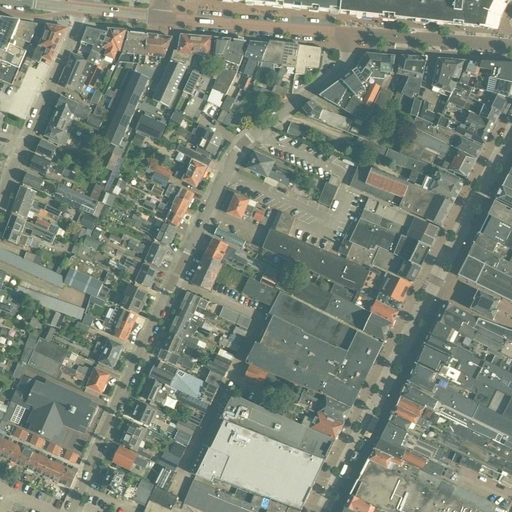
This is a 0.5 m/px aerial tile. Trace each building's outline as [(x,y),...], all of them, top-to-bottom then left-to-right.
[(232,0),(233,1),(246,2),(246,0),(250,0),(254,0),(254,3),(277,6),(277,3),(283,4),(283,7),(294,8),(295,5),(301,6),(301,9),(312,10),(313,7),(319,8),(319,11),(330,12),(331,9),(339,10),(340,0),(232,0)] [(340,0),(339,10),(339,13),(383,18),(384,11),(388,11),(388,13),(389,13),(390,11),(391,11),(394,12),(395,12),(394,14),(394,16),(394,19),(454,26),(454,23),(463,24),(463,27),(477,28),(478,30),(479,29),(479,28),(485,29),(486,24),(494,25),(498,25),(498,26),(498,25),(499,25),(500,20),(501,18),(500,18),(500,17),(501,18),(501,17),(503,14),(501,13),(504,7),(506,7),(505,7),(506,5),(507,6),(506,5),(509,0),(510,0),(511,1),(511,0),(340,0)] [(29,43),(38,24),(1,19),(0,21),(0,80),(12,86),(26,52),(14,47),(16,43),(11,41),(13,36),(29,43)] [(32,60),(40,63),(42,58),(42,59),(57,27),(47,25),(39,46),(38,46),(32,60)] [(64,28),(57,27),(42,59),(42,58),(40,63),(50,68),(67,29),(64,28)] [(108,33),(87,28),(80,45),(92,49),(87,60),(87,62),(94,65),(99,56),(108,33)] [(121,53),(126,32),(109,30),(109,31),(108,31),(108,33),(99,56),(94,65),(94,66),(100,69),(103,62),(112,66),(114,61),(115,61),(118,52),(121,53)] [(137,34),(128,33),(123,54),(122,54),(118,63),(128,64),(128,55),(135,55),(137,34)] [(137,34),(135,55),(134,64),(139,65),(140,56),(145,56),(147,36),(148,35),(137,34)] [(151,63),(159,63),(160,58),(164,58),(172,38),(147,36),(145,56),(151,57),(151,63)] [(181,36),(180,41),(179,53),(175,52),(154,101),(169,108),(187,68),(190,68),(193,56),(195,46),(192,46),(193,37),(181,36)] [(197,68),(199,68),(204,38),(193,37),(192,46),(195,46),(193,56),(198,57),(198,58),(195,58),(193,67),(197,68)] [(203,58),(210,59),(212,38),(204,38),(199,68),(197,68),(194,73),(199,75),(202,69),(203,69),(205,60),(203,60),(203,58)] [(231,40),(214,38),(213,57),(220,58),(210,79),(215,81),(216,81),(222,64),(231,40)] [(231,40),(222,64),(216,81),(212,90),(223,95),(226,96),(238,69),(246,48),(243,47),(245,42),(231,40)] [(252,64),(247,78),(251,80),(257,63),(262,65),(281,66),(285,44),(269,42),(269,45),(268,44),(266,43),(264,43),(263,44),(259,44),(258,47),(252,64)] [(243,77),(246,78),(247,78),(252,64),(258,47),(259,44),(251,43),(249,48),(245,59),(249,60),(243,77)] [(287,70),(295,71),(298,49),(298,45),(285,44),(281,66),(274,85),(275,85),(280,87),(287,70)] [(322,48),(298,45),(298,49),(295,71),(295,75),(305,76),(306,68),(313,69),(319,70),(322,48)] [(353,72),(352,72),(368,93),(372,84),(372,79),(369,78),(374,68),(378,69),(378,71),(381,71),(382,56),(369,54),(367,54),(357,69),(356,69),(353,72)] [(23,64),(24,64),(20,72),(25,74),(32,60),(33,57),(28,55),(23,64)] [(87,62),(87,60),(73,55),(71,56),(70,56),(58,86),(80,94),(84,86),(94,66),(94,65),(87,62)] [(372,84),(368,93),(362,104),(370,108),(380,88),(385,79),(386,78),(386,75),(388,75),(389,73),(392,73),(395,57),(382,56),(381,71),(378,71),(378,69),(374,68),(369,78),(372,79),(372,84)] [(400,100),(403,95),(411,77),(414,58),(403,57),(402,57),(400,66),(398,75),(401,75),(400,82),(401,82),(400,87),(398,86),(397,91),(395,97),(400,100)] [(414,58),(411,77),(403,95),(414,101),(410,116),(416,117),(422,101),(421,101),(420,102),(417,101),(426,63),(426,59),(425,59),(414,58)] [(453,63),(454,61),(439,60),(432,91),(440,94),(448,77),(453,63)] [(455,61),(454,61),(453,63),(448,77),(440,94),(450,98),(454,89),(455,90),(458,83),(457,83),(463,67),(465,62),(455,61)] [(467,62),(459,84),(471,88),(474,89),(481,64),(467,62)] [(510,92),(511,87),(511,83),(490,79),(492,72),(484,70),(486,63),(482,63),(481,64),(474,89),(477,90),(487,93),(509,99),(510,92)] [(511,64),(486,63),(484,70),(492,72),(490,79),(511,83),(511,64)] [(94,66),(84,86),(93,90),(102,70),(100,69),(94,66)] [(191,96),(201,76),(199,75),(194,73),(193,72),(183,92),(191,96)] [(341,80),(362,104),(368,93),(352,72),(341,80)] [(149,79),(134,73),(104,141),(119,148),(149,79)] [(370,108),(362,104),(341,80),(319,96),(319,97),(356,117),(365,122),(368,117),(372,109),(370,108)] [(459,84),(458,83),(455,90),(470,96),(469,98),(475,101),(484,106),(500,115),(509,99),(487,93),(477,90),(474,89),(471,88),(459,84)] [(280,87),(275,85),(272,93),(281,97),(285,99),(288,91),(280,87)] [(359,138),(370,143),(394,94),(383,89),(372,109),(368,117),(365,122),(356,117),(353,122),(347,133),(359,138)] [(470,96),(455,90),(454,89),(450,98),(447,102),(463,109),(474,114),(479,117),(495,124),(500,115),(484,106),(475,101),(469,98),(470,96)] [(122,92),(116,90),(108,108),(113,111),(122,92)] [(212,90),(209,98),(207,102),(220,108),(222,103),(220,102),(223,95),(212,90)] [(281,97),(272,93),(269,91),(265,100),(278,105),(281,97)] [(56,108),(58,108),(80,118),(87,122),(90,114),(92,110),(61,96),(56,108)] [(217,121),(222,124),(230,109),(235,99),(228,96),(221,110),(222,110),(217,121)] [(93,97),(90,102),(97,105),(99,100),(93,97)] [(312,101),(302,109),(309,118),(347,133),(353,122),(316,107),(312,101)] [(429,104),(422,101),(416,117),(417,118),(422,120),(426,111),(427,111),(429,104)] [(480,131),(489,135),(493,127),(495,124),(479,117),(474,114),(463,109),(447,102),(441,117),(479,133),(480,131)] [(111,123),(115,114),(97,106),(93,115),(111,123)] [(52,117),(76,127),(80,118),(58,108),(56,112),(55,112),(52,117)] [(435,114),(427,111),(426,111),(422,120),(433,124),(435,114)] [(176,112),(170,123),(178,128),(185,117),(176,112)] [(90,114),(87,122),(86,125),(98,131),(103,120),(90,114)] [(143,116),(136,131),(159,141),(166,126),(143,116)] [(74,132),(76,127),(52,117),(50,123),(51,123),(49,126),(64,133),(70,135),(72,131),(74,132)] [(441,117),(438,126),(480,144),(484,146),(487,139),(489,135),(480,131),(479,133),(441,117)] [(476,160),(484,146),(480,144),(438,126),(437,127),(415,118),(411,127),(438,140),(455,149),(462,152),(476,160)] [(303,136),(306,130),(291,123),(287,132),(298,137),(299,135),(303,136)] [(222,140),(223,139),(209,132),(210,130),(199,124),(196,131),(194,129),(192,134),(194,135),(202,139),(202,138),(209,142),(209,143),(218,148),(220,144),(221,145),(224,141),(222,140)] [(47,132),(45,137),(53,141),(52,143),(61,147),(64,140),(61,139),(64,133),(49,126),(49,127),(47,128),(46,131),(47,132)] [(436,156),(438,157),(445,161),(470,173),(474,165),(476,160),(462,152),(455,149),(438,140),(411,127),(405,141),(424,149),(436,156)] [(132,143),(140,147),(142,143),(145,137),(137,133),(132,143)] [(210,153),(214,155),(218,148),(209,143),(209,142),(202,138),(202,139),(194,135),(191,142),(198,146),(196,151),(207,157),(210,153)] [(399,154),(370,143),(359,138),(354,149),(404,168),(408,158),(399,154)] [(57,148),(42,141),(36,153),(52,160),(57,148)] [(418,161),(424,149),(405,141),(399,154),(408,158),(418,161)] [(113,145),(109,153),(118,157),(122,150),(113,145)] [(179,145),(176,151),(208,167),(211,161),(179,145)] [(432,166),(436,156),(424,149),(418,161),(432,166)] [(101,166),(106,169),(112,171),(118,157),(109,153),(108,152),(101,166)] [(254,153),(251,162),(273,171),(279,174),(284,176),(291,179),(293,175),(273,166),(274,162),(254,153)] [(54,172),(57,165),(35,155),(29,168),(45,175),(48,169),(54,172)] [(461,176),(466,179),(470,173),(445,161),(438,157),(436,160),(438,161),(436,166),(461,176)] [(190,166),(188,171),(203,178),(206,172),(204,171),(206,168),(185,158),(183,162),(190,166)] [(344,158),(342,162),(357,168),(359,164),(344,158)] [(461,178),(432,166),(418,161),(408,158),(404,168),(416,173),(428,178),(428,177),(433,180),(434,178),(460,191),(466,180),(461,178)] [(273,171),(251,162),(248,169),(288,187),(291,179),(284,176),(279,174),(273,171)] [(149,170),(155,172),(170,180),(173,173),(152,163),(149,170)] [(453,205),(453,204),(427,192),(415,187),(359,164),(357,168),(350,187),(363,192),(363,191),(441,227),(443,224),(446,217),(449,217),(448,214),(453,205)] [(57,165),(54,172),(62,175),(68,178),(71,171),(65,169),(65,168),(57,165)] [(203,178),(188,171),(185,176),(178,173),(175,177),(196,187),(199,183),(200,183),(203,178)] [(166,188),(170,180),(155,172),(150,181),(166,188)] [(427,192),(453,204),(460,191),(434,178),(433,180),(428,177),(428,178),(416,173),(416,174),(418,179),(415,187),(427,192)] [(43,180),(27,174),(22,184),(48,195),(93,216),(99,203),(44,178),(43,180)] [(331,176),(328,184),(335,187),(338,179),(331,176)] [(505,183),(502,188),(511,192),(511,178),(508,176),(507,177),(506,178),(504,181),(505,183)] [(124,190),(127,183),(116,178),(113,186),(124,190)] [(326,183),(322,193),(334,198),(338,188),(335,187),(328,184),(326,183)] [(151,192),(161,197),(164,190),(154,186),(151,192)] [(169,189),(170,189),(168,192),(190,203),(194,195),(182,189),(175,186),(170,186),(169,189)] [(37,193),(21,187),(16,199),(36,207),(36,208),(41,210),(59,218),(61,212),(49,206),(34,201),(37,193)] [(502,188),(496,201),(511,208),(511,192),(502,188)] [(89,199),(98,203),(99,202),(102,195),(93,191),(89,199)] [(99,202),(105,205),(109,195),(103,192),(102,195),(99,202)] [(168,202),(186,211),(190,203),(168,192),(166,196),(170,198),(168,202)] [(330,208),(334,198),(322,193),(318,203),(330,208)] [(229,210),(227,214),(242,220),(243,216),(251,219),(251,218),(261,222),(265,212),(248,205),(249,201),(235,195),(233,199),(232,199),(228,209),(229,210)] [(438,234),(440,229),(415,220),(416,219),(369,198),(364,210),(382,218),(403,226),(434,240),(438,234)] [(33,219),(35,214),(39,215),(41,210),(36,208),(36,207),(26,203),(16,199),(11,213),(27,219),(28,217),(33,219)] [(142,207),(153,212),(156,205),(146,200),(142,207)] [(158,208),(182,219),(186,211),(168,202),(166,206),(160,203),(158,208)] [(104,205),(99,203),(93,216),(98,219),(104,205)] [(511,210),(495,203),(488,217),(511,228),(511,210)] [(160,218),(166,221),(178,227),(182,219),(158,208),(156,211),(162,214),(160,218)] [(364,210),(364,212),(360,220),(369,223),(391,231),(407,239),(430,248),(434,240),(403,226),(382,218),(364,210)] [(275,230),(288,236),(295,219),(282,213),(282,214),(275,230)] [(85,214),(80,225),(91,231),(97,219),(85,214)] [(10,216),(6,228),(21,234),(23,228),(32,232),(31,237),(51,244),(54,235),(35,226),(16,218),(10,216)] [(483,227),(480,235),(504,247),(511,250),(511,228),(488,217),(483,227)] [(35,226),(54,235),(59,237),(62,230),(50,225),(38,219),(35,226)] [(133,219),(130,225),(138,228),(141,229),(143,224),(141,223),(133,219)] [(174,232),(176,229),(157,220),(155,225),(142,219),(141,223),(143,224),(148,226),(173,238),(176,233),(174,232)] [(428,253),(430,248),(407,239),(391,231),(369,223),(360,220),(356,230),(370,235),(397,246),(426,257),(427,255),(428,253)] [(155,240),(168,246),(170,243),(171,243),(173,238),(148,226),(143,224),(141,229),(151,234),(150,237),(156,239),(155,240)] [(78,227),(71,241),(77,244),(80,239),(82,240),(86,230),(78,227)] [(6,228),(2,239),(24,247),(28,237),(21,235),(21,234),(6,228)] [(214,236),(243,249),(244,246),(264,255),(266,251),(262,249),(218,228),(214,236)] [(271,228),(263,247),(262,249),(266,251),(286,260),(295,265),(335,283),(357,293),(360,294),(375,301),(379,294),(402,304),(411,287),(410,285),(405,282),(387,274),(387,275),(371,269),(370,270),(346,260),(288,236),(275,230),(271,228)] [(102,232),(95,229),(91,237),(98,240),(102,232)] [(338,253),(347,257),(353,244),(368,251),(369,249),(374,251),(375,247),(405,260),(405,261),(420,269),(421,268),(426,257),(397,246),(370,235),(356,230),(353,238),(346,235),(338,253)] [(110,235),(109,238),(120,244),(122,240),(121,240),(110,235)] [(122,240),(124,241),(129,243),(136,247),(138,242),(123,235),(121,240),(122,240)] [(511,250),(504,247),(480,235),(475,244),(511,263),(511,250)] [(87,236),(83,244),(97,250),(100,243),(87,236)] [(211,243),(208,247),(245,265),(247,261),(235,255),(237,251),(228,246),(214,239),(212,243),(211,243)] [(38,249),(40,243),(32,240),(30,246),(38,249)] [(166,251),(167,250),(154,244),(152,249),(140,244),(138,248),(163,259),(164,255),(166,255),(167,252),(166,251)] [(408,281),(413,283),(419,270),(420,269),(405,261),(405,260),(375,247),(374,251),(369,249),(368,251),(353,244),(347,257),(346,260),(370,270),(371,269),(372,265),(408,281)] [(469,256),(468,257),(511,278),(511,263),(475,244),(469,256)] [(146,262),(159,268),(159,267),(160,266),(161,264),(161,263),(163,259),(138,248),(136,247),(134,251),(133,252),(138,254),(138,253),(142,255),(140,259),(146,261),(146,262)] [(243,269),(245,265),(208,247),(206,252),(207,252),(205,256),(220,263),(222,259),(243,269)] [(10,253),(4,251),(0,260),(1,261),(5,263),(10,253)] [(5,263),(11,266),(15,256),(10,253),(5,263)] [(20,258),(15,256),(11,266),(16,268),(20,258)] [(217,273),(222,264),(205,256),(200,265),(207,268),(217,273)] [(468,257),(458,277),(511,303),(511,278),(468,257)] [(16,268),(21,270),(26,260),(24,259),(20,258),(16,268)] [(126,268),(130,269),(153,280),(155,277),(157,273),(157,272),(157,271),(130,259),(127,264),(125,267),(126,268)] [(26,260),(21,270),(27,273),(31,263),(26,260)] [(286,260),(282,270),(291,275),(295,265),(286,260)] [(124,272),(126,268),(125,267),(112,261),(110,265),(111,265),(111,266),(124,272)] [(27,273),(32,275),(37,265),(33,263),(31,263),(27,273)] [(42,268),(37,265),(32,275),(37,278),(42,268)] [(200,265),(196,274),(213,282),(217,273),(207,268),(200,265)] [(277,270),(268,265),(265,273),(274,277),(277,270)] [(47,270),(42,268),(37,278),(43,280),(47,270)] [(69,269),(65,278),(66,278),(63,284),(74,289),(91,296),(96,299),(99,292),(103,284),(69,269)] [(136,283),(149,289),(149,288),(151,287),(152,285),(151,284),(153,280),(130,269),(128,273),(138,278),(136,283)] [(47,270),(43,280),(48,283),(53,272),(47,270)] [(0,272),(0,289),(1,290),(0,291),(0,292),(10,296),(12,290),(2,286),(6,275),(0,272)] [(48,283),(53,285),(58,275),(53,272),(48,283)] [(264,273),(260,284),(272,290),(277,279),(264,273)] [(213,282),(196,274),(191,283),(209,291),(213,282)] [(53,285),(61,289),(63,284),(66,278),(65,278),(58,275),(53,285)] [(286,293),(292,281),(282,276),(275,288),(286,293)] [(242,293),(270,306),(277,292),(274,291),(272,290),(260,284),(249,279),(242,293)] [(286,293),(379,340),(384,342),(393,324),(330,294),(301,280),(299,284),(292,281),(286,293)] [(125,288),(127,290),(125,296),(143,304),(148,294),(129,285),(129,286),(126,285),(125,288)] [(330,294),(332,294),(393,324),(398,312),(375,301),(360,294),(357,293),(356,297),(349,293),(348,290),(334,285),(330,294)] [(19,299),(23,288),(18,286),(14,297),(19,299)] [(28,290),(23,288),(19,299),(24,301),(28,290)] [(24,301),(30,303),(34,292),(28,290),(24,301)] [(39,293),(34,292),(30,303),(35,305),(39,293)] [(99,292),(96,299),(104,302),(107,295),(99,292)] [(333,380),(360,392),(359,392),(372,365),(373,366),(383,345),(378,342),(310,309),(310,308),(280,292),(273,307),(268,316),(266,320),(271,322),(269,326),(260,345),(333,380)] [(479,292),(475,301),(477,302),(472,312),(493,322),(498,313),(495,312),(500,302),(479,292)] [(39,293),(35,305),(40,306),(44,295),(39,293)] [(184,301),(205,311),(209,302),(187,293),(184,301)] [(0,305),(13,310),(15,304),(6,301),(7,297),(0,294),(0,305)] [(375,301),(398,312),(402,304),(379,294),(375,301)] [(44,295),(40,306),(42,307),(45,308),(49,297),(44,295)] [(89,302),(102,308),(105,302),(91,296),(89,302)] [(116,304),(120,306),(138,314),(143,304),(125,296),(122,302),(117,301),(116,304)] [(45,308),(50,310),(54,299),(49,297),(45,308)] [(54,299),(50,310),(51,310),(55,312),(59,301),(54,299)] [(55,312),(60,314),(64,302),(59,301),(55,312)] [(180,309),(193,315),(195,312),(214,320),(216,316),(205,311),(184,301),(180,309)] [(69,304),(64,302),(60,314),(65,315),(69,304)] [(445,302),(435,321),(504,356),(511,360),(511,344),(475,326),(478,319),(445,302)] [(70,317),(74,306),(69,304),(65,315),(70,317)] [(13,310),(0,305),(0,314),(1,311),(11,315),(13,310)] [(75,319),(79,308),(74,306),(70,317),(75,319)] [(104,322),(130,334),(137,317),(116,307),(110,320),(106,318),(104,322)] [(223,307),(219,317),(247,330),(251,320),(223,307)] [(81,321),(85,310),(79,308),(75,319),(81,321)] [(193,315),(180,309),(176,317),(198,327),(202,329),(205,321),(197,317),(193,315)] [(52,327),(58,314),(52,311),(46,324),(52,327)] [(86,314),(82,323),(91,327),(95,318),(86,314)] [(198,327),(176,317),(173,325),(193,334),(194,335),(198,327)] [(38,319),(35,328),(41,330),(44,321),(38,319)] [(478,319),(475,326),(511,344),(511,331),(507,330),(479,319),(478,319)] [(410,321),(401,344),(406,346),(416,324),(410,321)] [(432,329),(429,333),(449,343),(474,355),(483,360),(487,352),(495,356),(491,364),(498,367),(504,356),(435,321),(432,329)] [(113,336),(126,342),(130,334),(104,322),(102,326),(115,331),(113,336)] [(191,338),(193,334),(173,325),(169,333),(197,346),(199,342),(191,338)] [(56,330),(47,326),(41,338),(50,343),(56,330)] [(247,332),(235,327),(233,333),(244,338),(247,332)] [(210,333),(202,329),(200,334),(208,337),(210,333)] [(184,350),(186,346),(197,351),(199,347),(197,346),(169,333),(165,341),(184,350)] [(429,333),(424,345),(441,353),(461,362),(457,371),(461,373),(463,375),(496,391),(511,398),(511,374),(498,367),(491,364),(483,360),(474,355),(449,343),(429,333)] [(243,341),(230,335),(228,340),(241,346),(243,341)] [(27,344),(35,347),(37,340),(29,337),(27,344)] [(240,347),(221,337),(218,343),(237,353),(240,347)] [(40,338),(34,351),(62,365),(65,358),(69,360),(72,353),(40,338)] [(98,342),(96,347),(117,357),(120,353),(121,352),(123,349),(122,347),(122,346),(110,341),(105,338),(102,344),(98,342)] [(184,350),(165,341),(162,349),(180,358),(191,363),(193,358),(183,354),(184,350)] [(35,347),(27,344),(25,349),(33,352),(35,347)] [(333,380),(260,345),(256,344),(246,364),(249,365),(250,365),(268,373),(304,389),(323,397),(325,396),(326,394),(353,406),(358,397),(360,392),(333,380)] [(416,363),(415,364),(449,381),(466,389),(469,391),(476,395),(477,395),(478,393),(491,399),(496,391),(463,375),(461,373),(457,371),(461,362),(441,353),(424,345),(420,355),(416,363)] [(95,361),(99,363),(112,369),(113,368),(115,367),(116,364),(115,362),(117,357),(96,347),(93,353),(98,355),(95,361)] [(234,356),(224,351),(215,347),(212,352),(221,356),(232,361),(234,356)] [(162,349),(158,358),(176,366),(178,362),(182,364),(181,366),(192,370),(194,364),(191,363),(180,358),(162,349)] [(55,379),(62,365),(34,351),(27,365),(55,379)] [(232,362),(217,355),(214,363),(228,370),(232,362)] [(511,360),(504,356),(498,367),(511,374),(511,360)] [(219,389),(205,382),(164,363),(158,360),(154,367),(154,366),(149,376),(166,384),(165,386),(209,407),(210,407),(219,389)] [(224,378),(226,372),(227,370),(209,362),(206,369),(224,378)] [(412,373),(411,374),(436,385),(445,389),(446,388),(462,396),(466,389),(449,381),(415,364),(412,373)] [(250,365),(249,365),(244,378),(262,386),(268,373),(250,365)] [(79,366),(76,372),(77,372),(105,385),(107,382),(108,381),(110,378),(109,377),(109,376),(95,370),(95,372),(84,367),(84,368),(79,366)] [(87,388),(101,394),(102,393),(103,393),(105,390),(104,388),(105,385),(77,372),(76,372),(74,377),(89,384),(87,388)] [(224,378),(210,372),(205,382),(219,389),(224,378)] [(407,382),(405,383),(406,385),(406,386),(511,438),(511,421),(494,412),(473,401),(466,398),(462,396),(446,388),(445,389),(436,385),(411,374),(409,375),(410,377),(407,382)] [(63,425),(84,434),(97,404),(47,382),(44,387),(22,377),(11,402),(15,404),(32,412),(25,427),(27,428),(26,430),(60,445),(65,434),(60,432),(63,425)] [(205,415),(209,407),(165,386),(163,389),(159,388),(161,385),(149,379),(146,386),(148,387),(143,398),(158,405),(162,398),(166,400),(167,397),(205,415)] [(405,388),(401,396),(426,409),(495,442),(511,450),(511,438),(406,386),(405,388)] [(304,391),(301,397),(347,417),(348,417),(352,409),(346,406),(326,398),(323,399),(304,391)] [(476,395),(473,401),(494,412),(511,421),(511,398),(496,391),(491,399),(478,393),(477,395),(476,395)] [(335,441),(343,425),(316,414),(295,405),(297,402),(299,396),(292,393),(282,417),(288,420),(297,424),(335,441)] [(331,451),(332,448),(332,447),(335,441),(297,424),(288,420),(282,417),(229,394),(217,419),(234,426),(303,454),(319,460),(325,461),(325,462),(325,461),(329,450),(331,451)] [(397,406),(396,406),(418,417),(418,418),(439,428),(511,463),(511,450),(495,442),(426,409),(401,396),(401,397),(400,398),(397,406)] [(343,425),(347,417),(301,397),(298,403),(297,402),(295,405),(316,414),(343,425)] [(368,418),(375,402),(368,400),(361,415),(368,418)] [(7,423),(15,404),(11,402),(2,421),(7,423)] [(137,406),(135,410),(135,411),(153,419),(153,418),(163,423),(165,419),(162,418),(164,414),(156,410),(148,407),(147,408),(139,404),(137,407),(137,406)] [(389,423),(388,423),(389,424),(408,434),(417,438),(432,444),(449,452),(454,454),(502,475),(510,479),(511,476),(511,475),(511,463),(439,428),(418,418),(418,417),(396,406),(396,407),(395,410),(389,423)] [(153,419),(135,411),(133,415),(133,416),(132,418),(142,422),(141,424),(149,427),(151,423),(161,427),(160,429),(166,432),(169,426),(163,423),(153,418),(153,419)] [(374,433),(380,418),(375,415),(368,431),(374,433)] [(175,428),(177,429),(192,436),(197,427),(179,418),(175,428)] [(217,419),(203,446),(210,449),(280,478),(285,480),(288,481),(289,482),(312,489),(315,483),(314,483),(315,482),(324,463),(325,461),(319,460),(303,454),(234,426),(229,424),(217,419)] [(381,439),(402,449),(445,468),(447,469),(449,464),(439,460),(441,457),(446,459),(449,452),(432,444),(417,438),(408,434),(389,424),(388,424),(381,439)] [(133,427),(129,426),(128,429),(126,430),(124,433),(141,441),(145,443),(147,438),(153,440),(154,439),(161,442),(163,436),(147,428),(146,430),(134,425),(133,427)] [(13,436),(19,439),(23,431),(17,428),(13,436)] [(192,436),(177,429),(173,439),(187,446),(192,436)] [(28,433),(23,431),(19,439),(25,442),(28,433)] [(143,449),(138,447),(141,441),(124,433),(123,437),(122,441),(122,442),(125,444),(124,446),(136,452),(135,454),(144,458),(150,461),(152,456),(146,454),(142,452),(143,449)] [(35,446),(39,438),(33,435),(29,444),(35,446)] [(9,461),(16,445),(11,443),(13,440),(9,438),(8,441),(1,457),(9,461)] [(45,441),(39,438),(35,446),(41,449),(45,441)] [(375,449),(414,467),(422,471),(433,476),(434,473),(440,476),(445,468),(402,449),(381,439),(375,449)] [(175,442),(174,444),(171,450),(169,454),(180,459),(182,455),(186,447),(175,442)] [(53,454),(56,446),(50,443),(46,451),(53,454)] [(26,468),(33,453),(28,450),(29,447),(23,444),(21,448),(16,445),(9,461),(26,468)] [(62,448),(56,446),(53,454),(58,456),(62,448)] [(312,489),(289,482),(288,481),(285,480),(280,478),(277,477),(210,449),(203,446),(197,459),(189,474),(190,474),(212,483),(214,479),(301,511),(305,504),(312,489)] [(114,456),(112,460),(114,461),(130,469),(133,463),(145,468),(148,462),(136,456),(120,448),(116,457),(114,456)] [(369,460),(369,461),(388,471),(395,474),(415,483),(433,491),(476,510),(480,511),(490,511),(492,508),(495,507),(495,506),(496,506),(496,505),(490,502),(422,471),(414,467),(375,449),(375,450),(374,450),(373,450),(373,451),(373,452),(373,453),(369,460)] [(64,459),(69,461),(73,454),(67,451),(64,459)] [(43,476),(50,460),(44,458),(46,455),(40,452),(38,455),(33,453),(26,468),(43,476)] [(449,452),(446,459),(498,483),(502,475),(454,454),(449,452)] [(78,456),(73,454),(69,461),(75,464),(78,456)] [(169,454),(163,467),(174,472),(180,460),(169,454)] [(50,460),(43,476),(60,483),(67,468),(61,466),(63,462),(56,459),(55,463),(50,460)] [(369,461),(359,479),(435,511),(475,511),(476,510),(433,491),(415,483),(395,474),(388,471),(369,461)] [(160,473),(154,485),(165,490),(174,472),(163,467),(160,473)] [(60,483),(70,488),(77,473),(78,470),(75,468),(74,471),(67,468),(60,483)] [(107,473),(105,478),(128,488),(126,493),(134,497),(139,487),(131,483),(130,484),(122,480),(124,475),(110,469),(108,474),(107,473)] [(132,501),(134,497),(126,493),(128,488),(105,478),(103,482),(104,482),(102,487),(132,501)] [(435,511),(359,479),(351,496),(379,509),(385,511),(435,511)] [(203,511),(184,504),(181,511),(174,507),(176,501),(178,497),(142,481),(139,487),(134,497),(132,501),(146,508),(143,511),(203,511)] [(188,492),(183,504),(184,504),(203,511),(272,511),(234,498),(193,481),(188,492)] [(234,498),(272,511),(299,511),(280,505),(273,503),(266,500),(257,497),(250,494),(249,494),(237,489),(234,498)] [(351,496),(344,508),(352,511),(385,511),(379,509),(351,496)] [(184,504),(183,504),(176,501),(174,507),(181,511),(184,504)]
